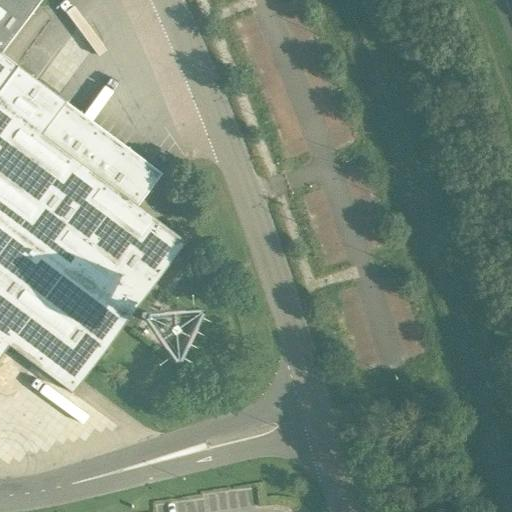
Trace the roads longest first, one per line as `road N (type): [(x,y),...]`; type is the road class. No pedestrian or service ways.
road 1 (unclassified): [(317,418),(246,197),(166,0)]
road 2 (unclassified): [(317,418),(0,499)]
